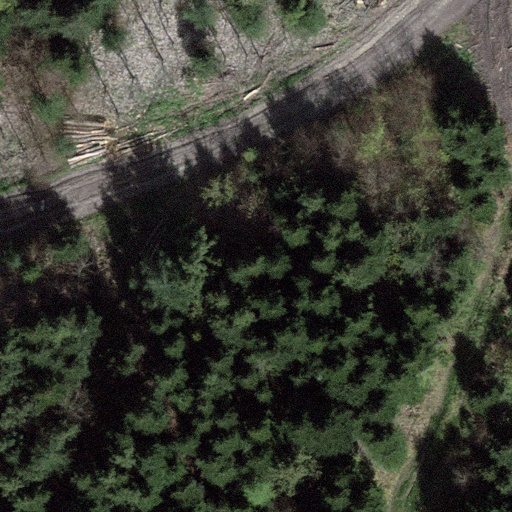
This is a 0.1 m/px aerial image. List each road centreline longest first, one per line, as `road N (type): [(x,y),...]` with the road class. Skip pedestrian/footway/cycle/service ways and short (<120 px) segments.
road 1 (track): [(447,0),(334,89),(249,134),(0,221)]
road 2 (track): [(440,7),(511,130)]
